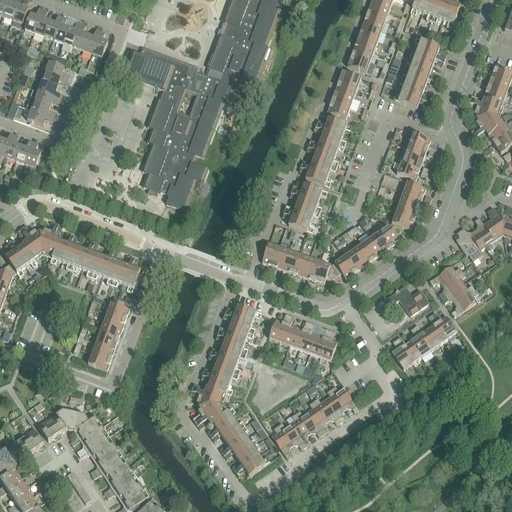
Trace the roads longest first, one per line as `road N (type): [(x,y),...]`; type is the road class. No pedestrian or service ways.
road 1 (residential): [(345,303),(397,391),(252,502),(182,408),(232,277)]
road 2 (residential): [(0,121),(56,142),(75,94),(101,87),(119,32),(34,0)]
road 3 (residential): [(31,354),(111,381),(162,252)]
road 4 (residential): [(0,227),(40,206),(162,252)]
road 5 (residential): [(457,142),(451,114),(490,0)]
road 6 (residential): [(345,303),(432,239),(448,205)]
